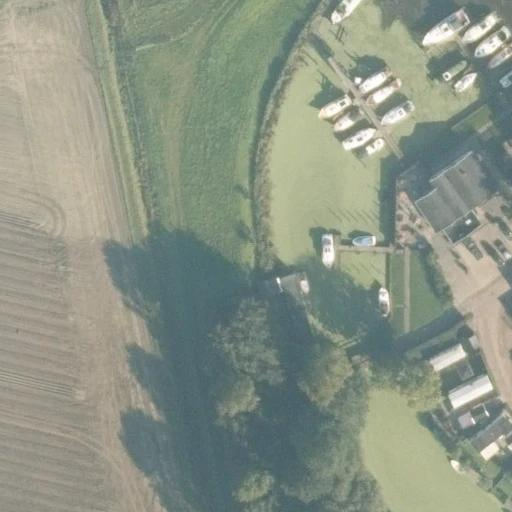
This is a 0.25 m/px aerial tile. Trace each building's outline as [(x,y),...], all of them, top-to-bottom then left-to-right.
[(429,176),(435,185),(415,199),(436,229),(443,225),(453,239),(481,220),(471,205),(497,187),(471,148),(429,176)] [(474,331),(461,337),(467,348),(480,342),(474,331)] [(435,368),(467,352),(461,339),(428,356),(435,368)] [(447,387),(453,402),(495,386),(489,371),(447,387)] [(484,399),(471,405),(476,418),(490,412),(484,399)] [(483,455),(501,445),(494,433),(511,422),(511,420),(506,410),(470,433),(483,455)]
